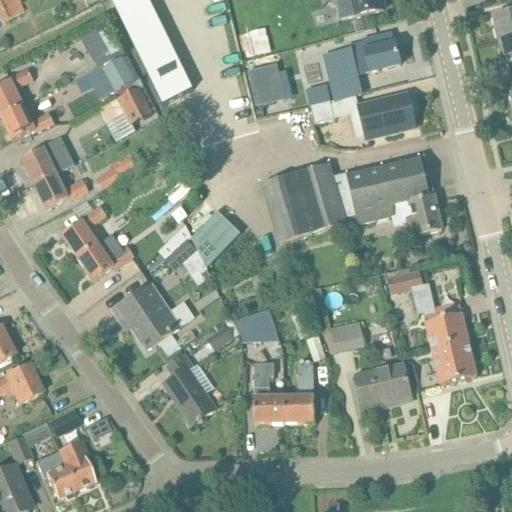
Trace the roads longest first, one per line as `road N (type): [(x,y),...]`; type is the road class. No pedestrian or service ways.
road 1 (residential): [(168,480),(0,239)]
road 2 (residential): [(276,486),(303,473),(417,464),(511,445)]
road 3 (tertiary): [(480,196),(433,0)]
road 4 (tertiary): [(511,330),(480,196)]
